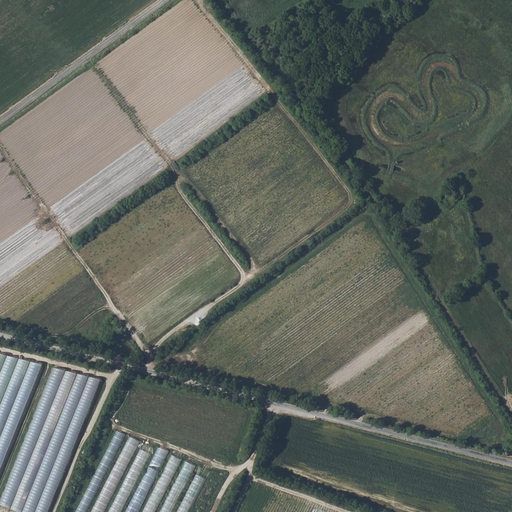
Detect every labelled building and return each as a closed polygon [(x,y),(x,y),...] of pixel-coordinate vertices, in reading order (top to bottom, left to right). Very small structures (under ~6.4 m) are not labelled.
[(20,511),(52,511),(96,379),(50,364),(4,507),(20,511)] [(91,511),(104,511),(139,440),(128,435),(91,511)] [(142,442),(108,511),(120,511),(152,446),(142,442)] [(195,482),(202,484),(207,470),(200,468),(195,482)] [(197,485),(193,490),(192,490),(186,499),(191,502),(201,488),(197,485)]
